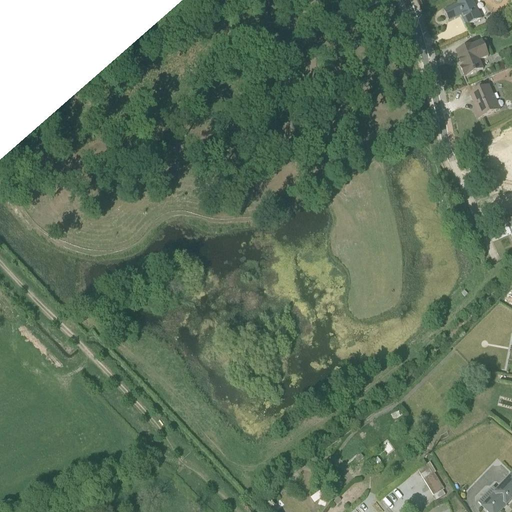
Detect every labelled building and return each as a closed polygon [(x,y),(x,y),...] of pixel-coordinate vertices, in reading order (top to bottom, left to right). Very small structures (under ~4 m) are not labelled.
[(471,0),(466,0),(443,11),(448,23),(460,17),(465,27),(481,20),(471,0)] [(459,68),(463,79),(482,70),(479,61),(488,57),(481,41),(455,52),(461,67),(459,68)] [(489,87),(469,95),(473,104),(475,104),(476,107),(473,109),(478,120),(500,110),(496,102),(495,102),(489,87)] [(387,441),(382,445),(388,453),(393,449),(387,441)] [(428,463),(417,471),(436,501),(446,494),(428,463)] [(484,511),(500,511),(511,500),(511,475),(511,474),(495,491),(492,488),(477,504),(480,507),(484,511)]
